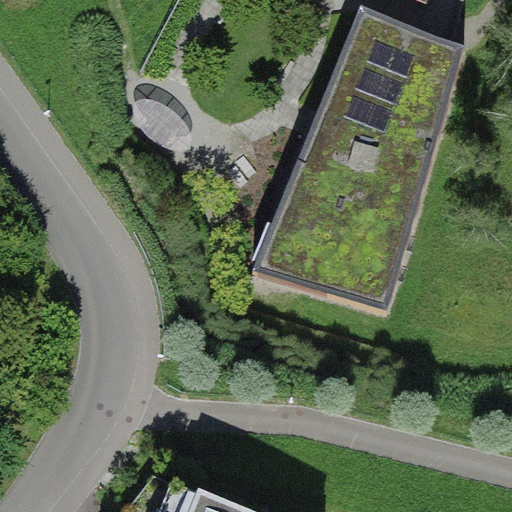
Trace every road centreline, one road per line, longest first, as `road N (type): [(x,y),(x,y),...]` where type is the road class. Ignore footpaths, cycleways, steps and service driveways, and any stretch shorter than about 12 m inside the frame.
road 1 (motorway): [(94,511),(0,14)]
road 2 (residential): [(0,107),(67,202),(121,309),(116,399),(21,511)]
